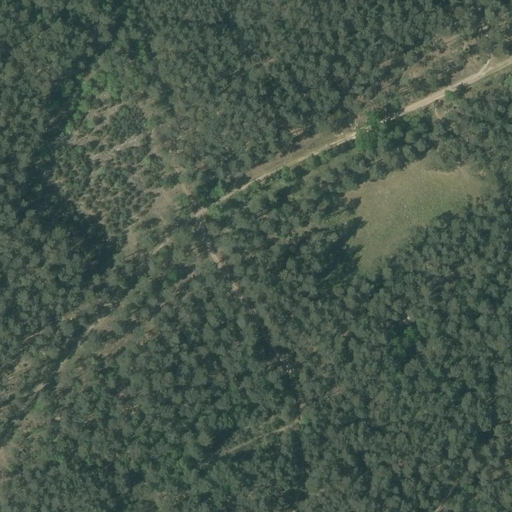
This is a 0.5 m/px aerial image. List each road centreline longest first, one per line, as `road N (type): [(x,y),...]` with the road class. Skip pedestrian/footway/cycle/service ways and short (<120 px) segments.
road 1 (track): [(0,431),(190,214),(511,50)]
road 2 (track): [(190,214),(291,376),(302,453),(291,511)]
road 3 (track): [(190,214),(110,0)]
